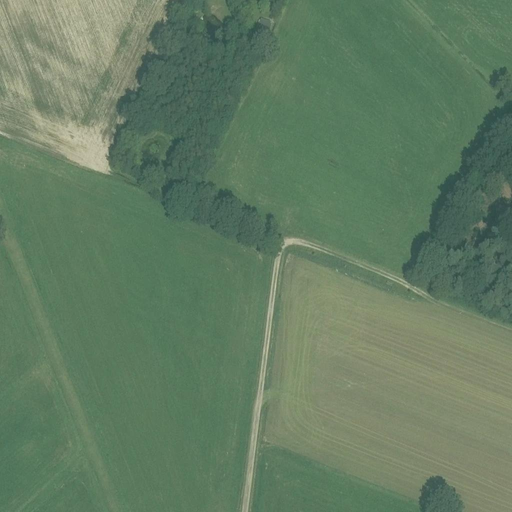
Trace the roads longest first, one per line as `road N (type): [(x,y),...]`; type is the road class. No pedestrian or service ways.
road 1 (track): [(0,224),(113,511)]
road 2 (track): [(280,235),(243,511)]
road 3 (track): [(103,169),(280,235)]
road 4 (track): [(280,235),(418,290)]
